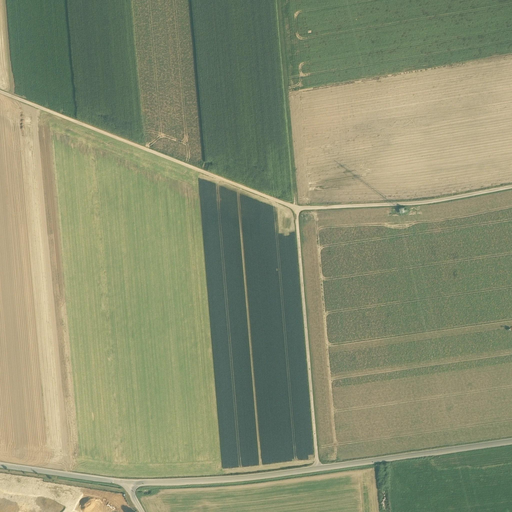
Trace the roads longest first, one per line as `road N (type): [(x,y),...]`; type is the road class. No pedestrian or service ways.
road 1 (unclassified): [(511,441),(253,477),(127,483)]
road 2 (track): [(296,208),(0,91)]
road 3 (track): [(317,469),(296,208)]
road 4 (track): [(296,208),(430,202),(511,186)]
road 5 (track): [(296,208),(277,0)]
road 6 (unclassified): [(127,483),(0,466)]
